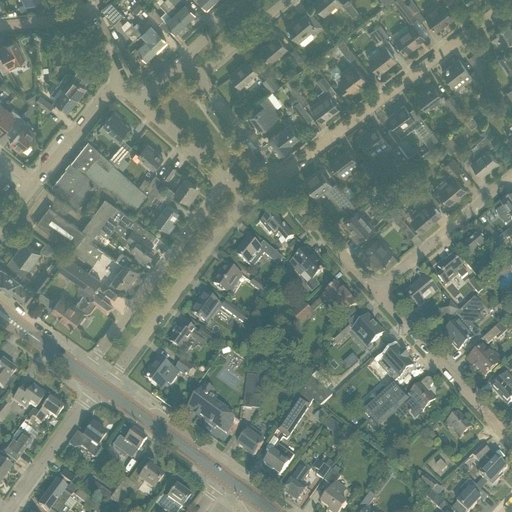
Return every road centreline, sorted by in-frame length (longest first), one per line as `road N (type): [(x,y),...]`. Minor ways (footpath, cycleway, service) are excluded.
road 1 (residential): [(273,179),(511,5)]
road 2 (residential): [(83,376),(226,181)]
road 3 (residential): [(103,390),(245,200)]
road 4 (residential): [(511,443),(375,292)]
road 5 (residential): [(375,292),(511,175)]
road 6 (residential): [(5,511),(99,387)]
road 7 (residential): [(375,292),(273,179)]
road 8 (tertiary): [(225,478),(103,390)]
road 9 (residential): [(35,185),(116,82)]
road 10 (residential): [(273,179),(198,75)]
road 11 (residential): [(226,181),(136,99)]
